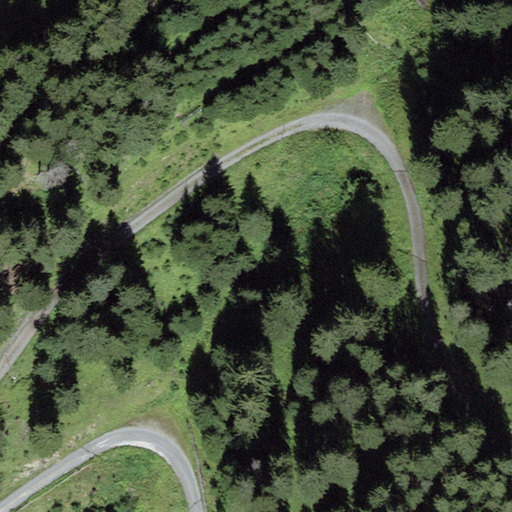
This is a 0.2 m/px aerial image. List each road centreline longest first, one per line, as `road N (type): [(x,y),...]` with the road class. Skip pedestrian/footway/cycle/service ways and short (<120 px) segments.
road 1 (track): [(511,460),(422,397),(404,201),(377,144),(302,123),(207,180),(62,288),(0,368)]
road 2 (track): [(196,511),(184,462),(149,441),(100,445),(0,511)]
